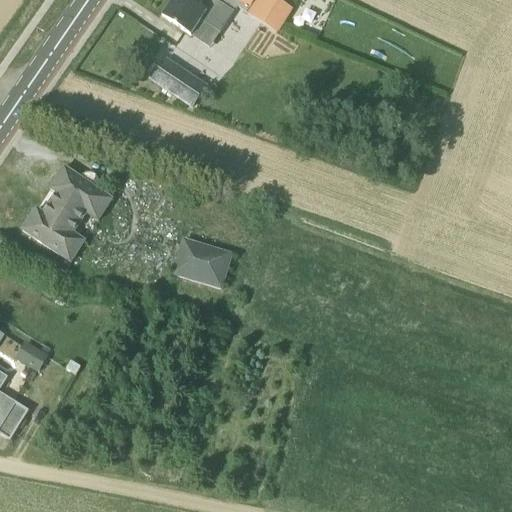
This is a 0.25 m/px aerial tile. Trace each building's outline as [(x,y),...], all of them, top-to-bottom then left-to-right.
[(221,35),(235,14),(215,1),(207,14),(185,0),(176,0),(163,20),(191,39),(202,23),(221,35)] [(212,0),(215,1),(235,14),(238,9),(277,34),(292,11),(275,0),(266,0),(266,1),(264,0),(212,0)] [(208,88),(187,74),(172,97),(193,111),(208,88)] [(22,232),(59,257),(86,215),(101,194),(96,191),(99,187),(99,182),(97,177),(92,174),(87,174),(83,176),(80,180),(64,169),(50,191),(56,195),(43,215),(36,211),(22,232)] [(179,260),(227,275),(232,257),(184,242),(179,260)] [(179,260),(174,277),(222,291),(227,275),(179,260)] [(38,375),(48,359),(26,344),(15,360),(38,375)] [(0,435),(10,442),(28,414),(0,396),(0,390),(7,379),(0,374),(0,435)]
